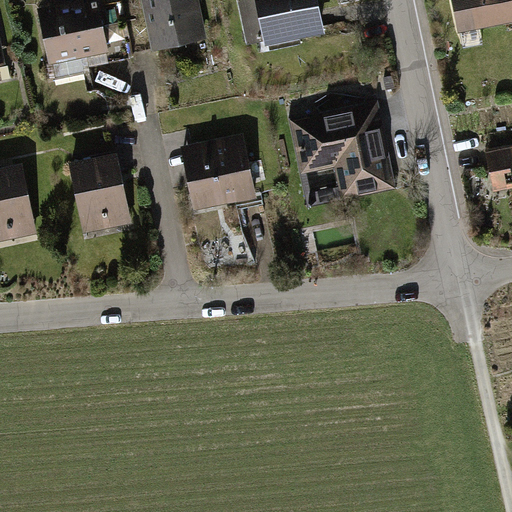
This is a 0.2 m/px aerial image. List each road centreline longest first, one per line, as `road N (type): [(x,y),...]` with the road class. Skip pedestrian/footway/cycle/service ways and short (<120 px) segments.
road 1 (residential): [(0,319),(463,273)]
road 2 (residential): [(463,273),(404,0)]
road 3 (track): [(511,495),(463,273)]
